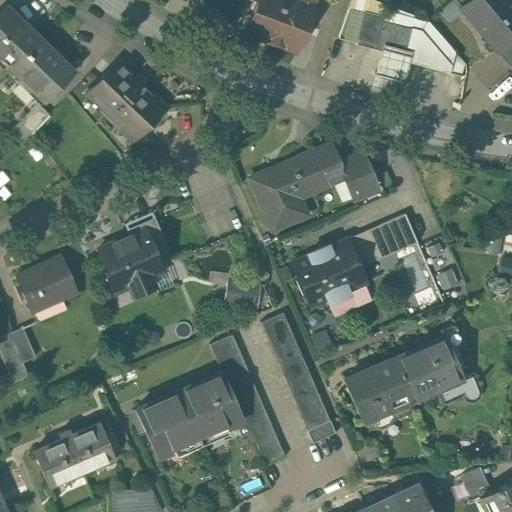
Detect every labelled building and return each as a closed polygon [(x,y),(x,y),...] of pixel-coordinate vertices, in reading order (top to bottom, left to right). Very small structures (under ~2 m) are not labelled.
[(253,0),(243,29),(295,49),(301,31),(296,29),(306,0),(253,0)] [(511,3),(509,0),(467,0),(460,6),(497,49),(511,37),(511,3)] [(2,2),(0,4),(0,58),(8,66),(37,36),(2,2)] [(347,6),(337,35),(354,41),(355,38),(354,37),(361,10),(347,6)] [(455,50),(427,19),(394,7),(390,17),(385,15),(383,20),(411,27),(404,53),(409,55),(408,60),(449,71),(455,50)] [(379,15),(361,10),(354,37),(355,38),(354,41),(354,42),(355,42),(355,41),(401,53),(401,54),(402,55),(404,53),(411,27),(383,20),(378,19),(379,15)] [(72,69),(37,36),(8,66),(42,100),(72,69)] [(511,66),(511,37),(497,49),(495,51),(509,68),(511,66)] [(411,50),(383,43),(371,85),(400,93),(411,50)] [(132,76),(115,59),(83,92),(130,138),(162,105),(141,84),(141,83),(133,76),(132,76)] [(35,102),(17,120),(28,131),(47,112),(35,102)] [(338,160),(332,147),(321,152),(318,146),(314,147),(329,181),(342,175),(336,161),(338,160)] [(314,147),(248,177),(270,227),(291,218),(283,201),(329,181),(314,147)] [(338,160),(336,161),(342,175),(351,196),(375,186),(360,151),(338,160)] [(127,233),(96,247),(106,268),(103,270),(112,291),(127,285),(131,294),(153,284),(149,275),(161,270),(154,254),(167,248),(152,216),(125,228),(127,233)] [(344,237),(327,245),(326,243),(305,252),(306,254),(289,261),(295,273),(293,274),(301,292),(303,291),(308,304),(325,297),(326,301),(347,292),(346,288),(363,280),(344,237)] [(75,291),(59,254),(39,263),(39,264),(15,275),(15,273),(13,274),(29,310),(75,291)] [(229,301),(261,304),(263,279),(231,276),(229,301)] [(281,311),(258,320),(268,342),(290,332),(281,311)] [(440,335),(389,357),(407,399),(434,387),(460,375),(460,374),(449,351),(461,346),(451,323),(438,329),(440,335)] [(33,355),(20,326),(8,332),(12,342),(20,361),(33,355)] [(8,332),(0,334),(0,347),(12,342),(8,332)] [(277,442),(230,332),(207,342),(240,416),(255,452),(277,442)] [(290,332),(268,342),(277,364),(300,354),(290,332)] [(20,361),(12,342),(0,347),(0,355),(7,372),(0,374),(0,376),(3,384),(26,374),(20,361)] [(300,354),(277,364),(286,385),(309,375),(300,354)] [(389,357),(341,378),(359,419),(373,413),(407,399),(389,357)] [(219,369),(134,406),(154,453),(240,416),(219,369)] [(460,375),(434,387),(439,400),(443,401),(460,394),(462,397),(465,399),(469,400),(473,399),(476,397),(478,394),(479,390),(478,386),(479,385),(477,381),(478,380),(477,377),(476,377),(474,372),(469,370),(460,374),(460,375)] [(309,375),(286,385),(295,406),(318,396),(309,375)] [(318,396),(295,406),(305,428),(327,418),(318,396)] [(407,399),(373,413),(375,417),(374,421),(376,425),(380,427),(388,423),(390,419),(412,410),(407,399)] [(327,418),(305,428),(311,441),(333,431),(327,418)] [(111,454),(96,420),(69,431),(66,425),(55,430),(58,437),(31,448),(46,481),(60,475),(60,476),(78,469),(77,468),(91,462),(111,454)] [(277,442),(255,452),(261,464),(283,454),(277,442)] [(477,465),(459,474),(468,494),(476,490),(487,485),(477,465)] [(511,511),(511,478),(493,487),(491,483),(487,485),(476,490),(478,494),(477,494),(485,511),(511,511)] [(429,511),(416,482),(389,494),(397,511),(429,511)] [(156,511),(160,510),(148,486),(120,488),(120,511),(156,511)] [(120,511),(120,488),(108,489),(108,511),(120,511)] [(397,511),(389,494),(362,507),(363,511),(397,511)]
